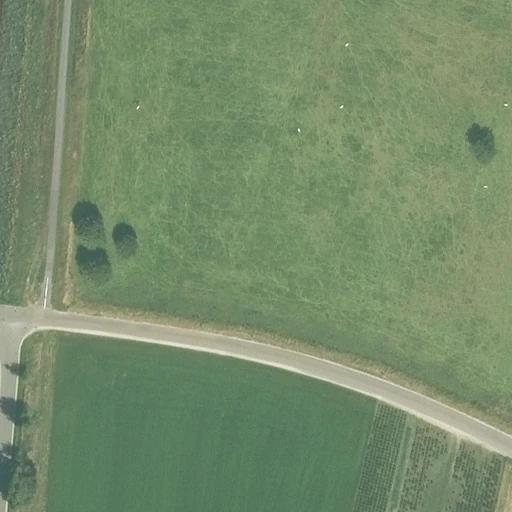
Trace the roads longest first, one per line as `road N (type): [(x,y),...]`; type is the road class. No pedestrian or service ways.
road 1 (tertiary): [(511,446),(378,386),(273,353),(41,317)]
road 2 (unclassified): [(0,487),(11,314)]
